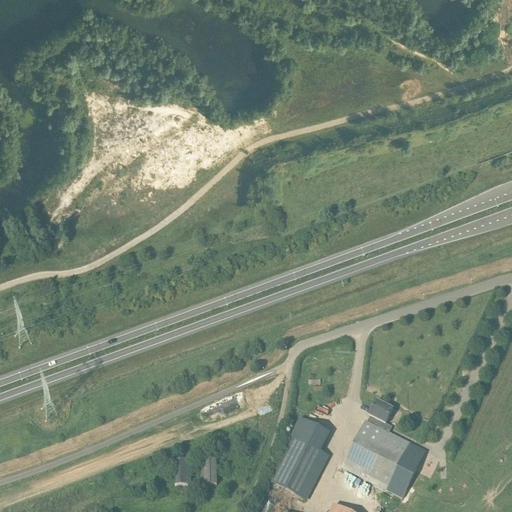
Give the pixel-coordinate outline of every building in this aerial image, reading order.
[(376,402),(369,417),(385,426),(393,411),(376,402)] [(342,470),(399,499),(422,452),(366,423),(342,470)] [(304,503),(327,457),(319,453),(304,446),(281,492),(304,503)] [(216,461),(200,461),(201,487),(217,486),(216,461)] [(174,462),(175,487),(191,487),(190,462),(174,462)]
